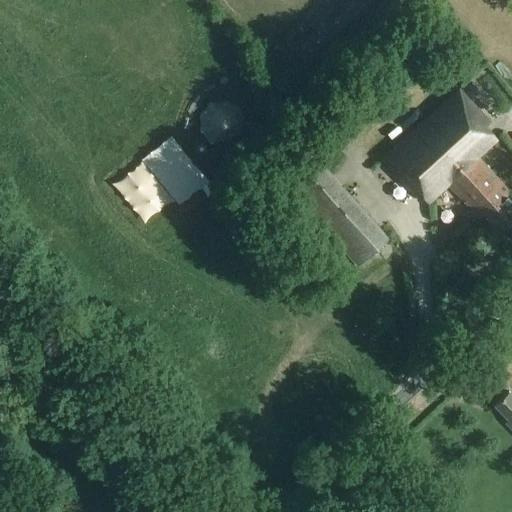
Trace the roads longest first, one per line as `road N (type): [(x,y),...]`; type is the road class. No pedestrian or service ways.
road 1 (track): [(0,278),(219,511)]
road 2 (residential): [(282,511),(511,297)]
